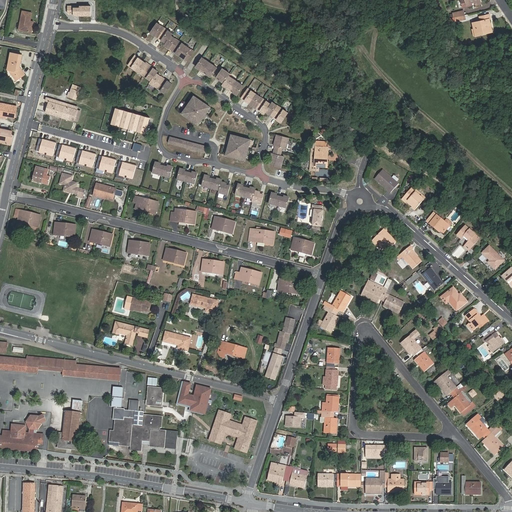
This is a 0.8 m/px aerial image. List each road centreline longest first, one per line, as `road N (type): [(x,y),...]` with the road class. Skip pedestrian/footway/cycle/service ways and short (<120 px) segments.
road 1 (residential): [(324,272),(6,195)]
road 2 (residential): [(0,329),(280,401)]
road 3 (residential): [(463,439),(364,330),(352,426),(358,434)]
road 4 (tertiary): [(0,467),(245,502)]
road 5 (residential): [(359,201),(386,210),(511,323)]
road 6 (residential): [(187,74),(158,138),(173,155),(259,173)]
road 7 (residential): [(6,195),(49,25)]
road 8 (residential): [(187,74),(119,32),(49,25)]
road 9 (residential): [(259,173),(263,124),(187,74)]
road 10 (residential): [(280,401),(324,272)]
